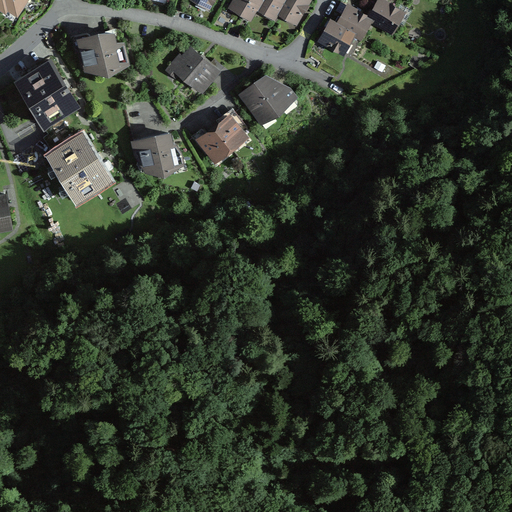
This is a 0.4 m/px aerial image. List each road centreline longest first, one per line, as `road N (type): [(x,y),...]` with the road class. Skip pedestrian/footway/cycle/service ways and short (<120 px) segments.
road 1 (residential): [(67,2),(183,22),(275,55),(296,51),(326,0)]
road 2 (track): [(361,511),(461,491),(511,467)]
